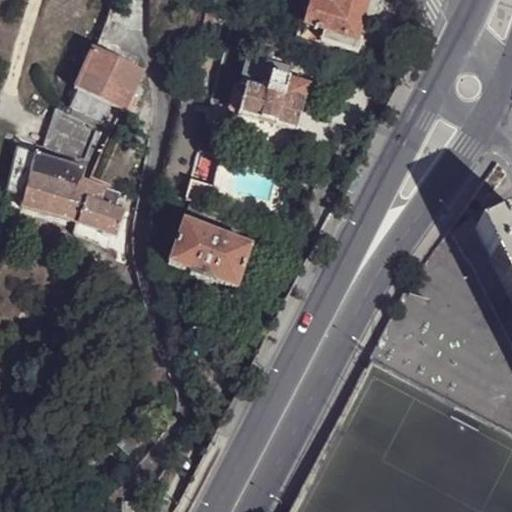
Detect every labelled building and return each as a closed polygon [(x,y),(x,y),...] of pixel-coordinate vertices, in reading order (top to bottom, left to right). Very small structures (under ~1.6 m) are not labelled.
[(355,39),(367,0),(366,0),(319,0),(319,3),(315,2),(314,6),(309,8),(306,17),(309,22),(307,27),(322,31),(319,43),(357,53),(361,41),(355,39)] [(55,63),(78,74),(91,49),(69,37),(55,63)] [(91,49),(78,74),(72,87),(74,88),(67,104),(101,119),(109,104),(117,107),(115,111),(123,114),(122,118),(135,123),(143,107),(127,100),(141,70),(91,49)] [(296,130),(309,85),(271,76),(266,92),(240,85),(238,90),(235,89),(230,108),(233,109),(224,140),(251,147),(259,121),(296,130)] [(23,196),(20,208),(76,221),(115,235),(123,211),(114,208),(119,194),(79,181),(82,168),(15,149),(6,192),(23,196)] [(211,186),(188,180),(183,197),(206,203),(211,186)] [(220,216),(187,202),(183,218),(215,229),(220,216)] [(511,209),(478,227),(511,292),(511,209)] [(249,246),(180,224),(167,266),(190,274),(189,277),(211,285),(212,281),(235,289),(249,246)] [(289,269),(297,273),(306,254),(255,230),(252,239),(279,251),(283,251),(295,256),(289,269)] [(117,445),(129,456),(141,444),(129,433),(117,445)]
